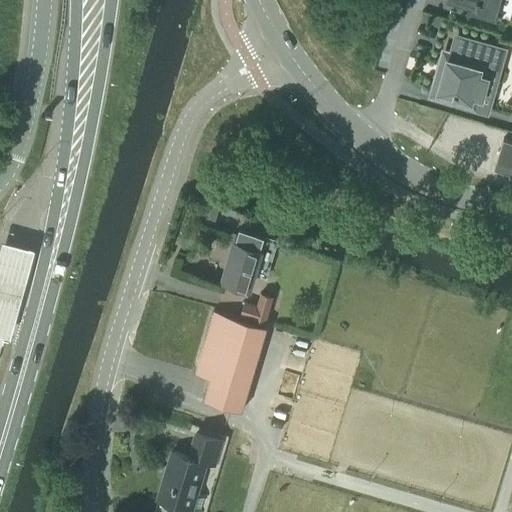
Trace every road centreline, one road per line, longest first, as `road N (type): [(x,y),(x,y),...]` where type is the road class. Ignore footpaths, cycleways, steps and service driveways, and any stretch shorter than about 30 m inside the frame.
road 1 (unclassified): [(95,511),(96,420),(185,123),(204,98),(282,47)]
road 2 (tertiary): [(282,47),(363,140),(436,188),(511,215)]
road 3 (primary): [(0,439),(50,278),(71,161)]
road 4 (unclassified): [(0,184),(14,163),(36,74),(44,0)]
road 5 (primary): [(71,161),(100,93),(114,0)]
road 6 (primary): [(79,0),(71,161)]
